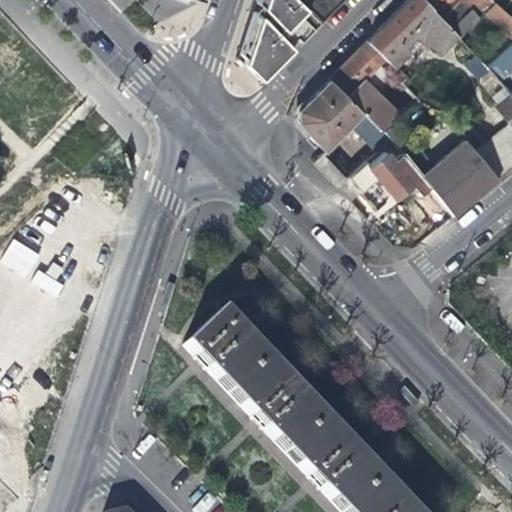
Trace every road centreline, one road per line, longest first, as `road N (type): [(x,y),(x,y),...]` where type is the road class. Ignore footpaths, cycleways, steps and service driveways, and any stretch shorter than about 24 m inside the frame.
road 1 (residential): [(85,443),(185,118)]
road 2 (tertiary): [(369,312),(216,152)]
road 3 (residential): [(368,0),(216,152)]
road 4 (tertiary): [(511,461),(369,312)]
road 5 (residential): [(369,312),(511,197)]
road 6 (tertiary): [(185,118),(72,0)]
road 7 (tertiary): [(185,118),(224,0)]
